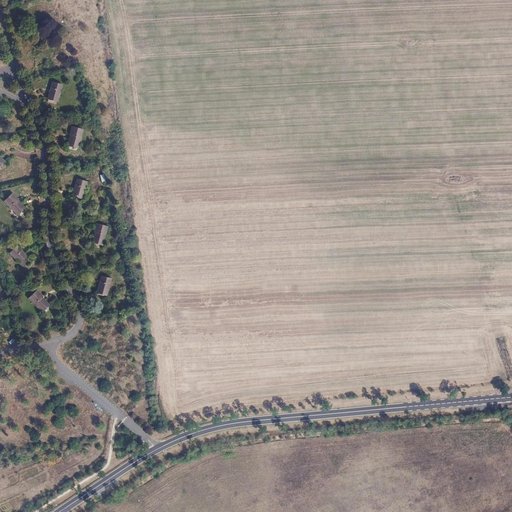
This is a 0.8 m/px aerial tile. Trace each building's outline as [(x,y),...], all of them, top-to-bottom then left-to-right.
[(63,85),(52,82),(47,99),(58,102),(63,85)] [(82,131),(72,127),(69,137),(70,137),(68,146),(76,149),(82,131)] [(87,183),(77,180),(72,196),(82,198),(87,183)] [(12,195),(5,202),(18,216),(25,209),(19,203),(19,202),(12,195)] [(105,230),(106,227),(97,224),(96,226),(94,233),(95,234),(92,242),(101,245),(105,230)] [(18,246),(10,253),(22,265),(29,258),(18,246)] [(111,280),(101,278),(98,291),(97,294),(107,296),(108,291),(111,280)] [(37,291),(29,298),(39,309),(41,312),(46,308),(49,306),(42,298),(43,298),(37,291)]
